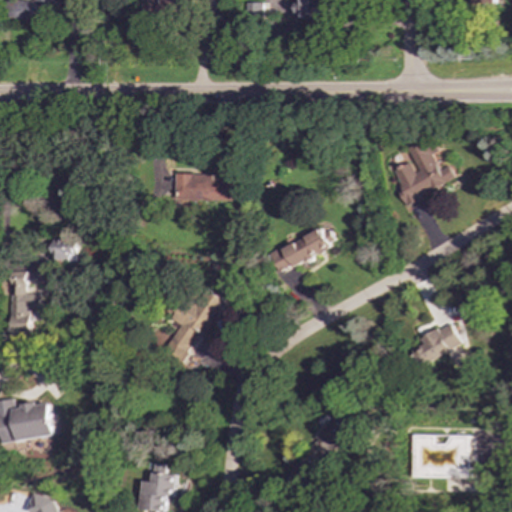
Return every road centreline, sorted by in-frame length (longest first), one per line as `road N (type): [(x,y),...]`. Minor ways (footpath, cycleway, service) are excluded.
road 1 (secondary): [(511,90),(0,97)]
road 2 (residential): [(223,511),(241,402),(267,362),(511,211)]
